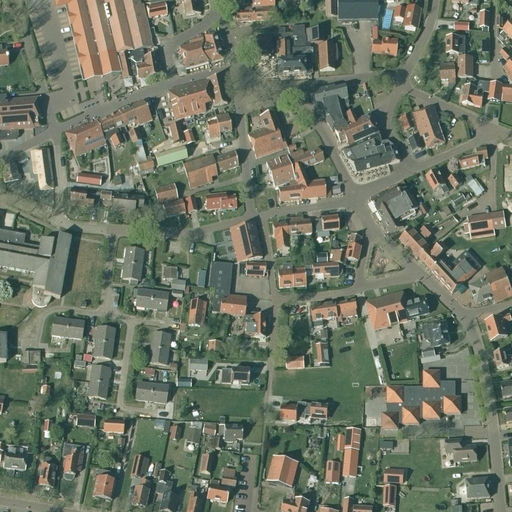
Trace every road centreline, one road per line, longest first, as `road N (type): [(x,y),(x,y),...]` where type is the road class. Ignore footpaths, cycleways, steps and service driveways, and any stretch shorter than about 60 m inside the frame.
road 1 (residential): [(464,315),(485,384),(498,511)]
road 2 (residential): [(119,403),(128,321),(104,304),(112,229)]
road 3 (residential): [(260,217),(272,301),(360,288)]
road 4 (residential): [(112,229),(189,233),(250,219)]
road 5 (residential): [(54,131),(15,0)]
road 6 (residential): [(242,83),(250,219)]
road 7 (residential): [(356,197),(316,124),(285,89)]
road 8 (residential): [(173,81),(54,131)]
